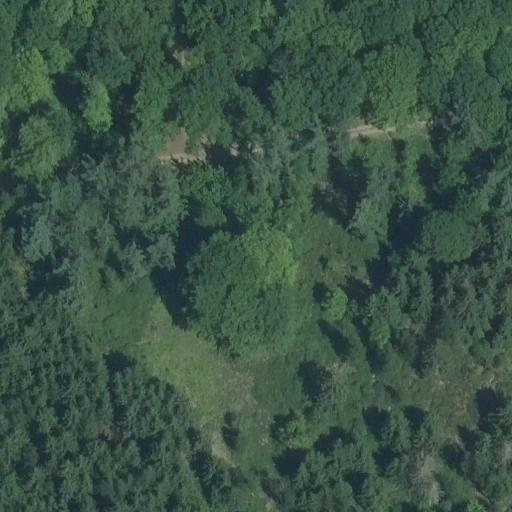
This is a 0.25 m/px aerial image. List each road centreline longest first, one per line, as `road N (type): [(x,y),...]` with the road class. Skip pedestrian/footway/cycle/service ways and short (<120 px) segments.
road 1 (track): [(511,106),(0,191)]
road 2 (track): [(191,160),(178,0)]
